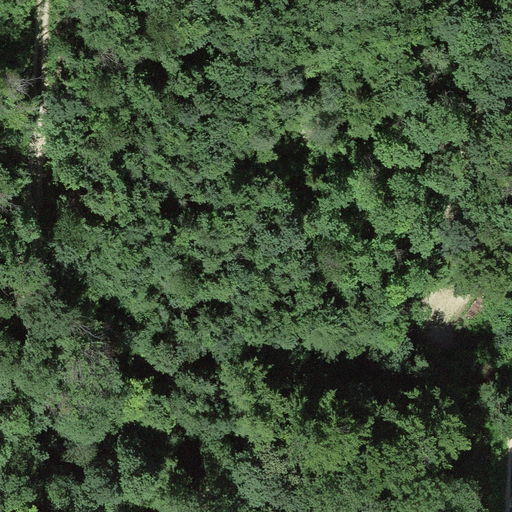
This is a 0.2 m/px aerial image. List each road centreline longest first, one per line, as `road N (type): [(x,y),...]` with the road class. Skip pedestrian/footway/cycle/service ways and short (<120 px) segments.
road 1 (track): [(482,0),(470,147),(421,274),(433,302),(464,294),(511,237)]
road 2 (track): [(48,0),(25,281),(0,339)]
